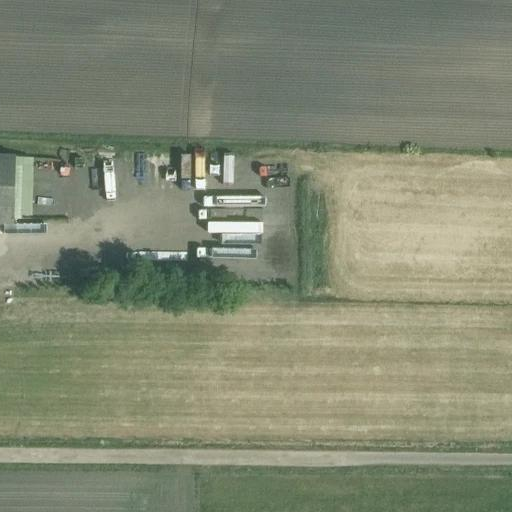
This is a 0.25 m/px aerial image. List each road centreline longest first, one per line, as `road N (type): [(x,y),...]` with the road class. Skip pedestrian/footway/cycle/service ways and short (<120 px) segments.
road 1 (track): [(0,454),(335,459)]
road 2 (unclassified): [(511,459),(335,459)]
